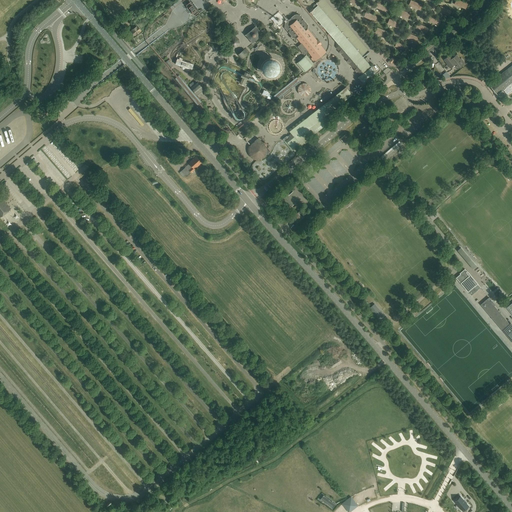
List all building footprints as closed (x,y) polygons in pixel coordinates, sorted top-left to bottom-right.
[(189,0),(186,3),(187,6),(190,9),(193,14),(195,16),(199,13),(197,11),(194,7),(191,3),(189,0)] [(217,0),(214,3),(219,9),(231,0),(217,0)] [(371,66),(363,57),(369,51),(325,0),(319,0),(316,3),(318,5),(311,11),(310,12),(337,43),(337,47),(350,62),(354,62),(363,72),(370,66),(371,66)] [(455,5),(465,9),(467,5),(457,0),(455,5)] [(409,5),(420,10),(422,5),(411,1),(409,5)] [(376,7),(386,12),(388,7),(378,3),(376,7)] [(438,11),(449,16),(451,11),(440,7),(438,11)] [(398,14),(409,19),(411,14),(400,10),(398,14)] [(271,19),(269,20),(269,21),(270,22),(272,20),(274,22),(273,25),(272,26),(275,29),(276,28),(277,28),(278,27),(280,29),(281,29),(281,28),(280,26),(286,21),(279,12),(271,19)] [(364,16),(375,21),(377,17),(366,12),(364,16)] [(309,51),(313,57),(311,59),(313,61),(315,59),(325,51),(320,45),(321,44),(318,41),(317,42),(307,30),(307,25),(300,17),(296,16),(293,19),(291,18),(288,20),(289,22),(286,25),(285,29),(292,37),(297,38),(302,44),(298,47),(304,55),(309,51)] [(428,20),(438,25),(440,21),(429,16),(428,20)] [(388,23),(398,28),(400,24),(390,19),(388,23)] [(180,29),(186,23),(184,20),(178,27),(180,29)] [(415,29),(426,33),(428,29),(417,24),(415,29)] [(135,35),(136,34),(141,30),(137,26),(132,30),(135,35)] [(256,26),(246,35),(253,43),(263,34),(262,33),(256,26)] [(376,32),(386,37),(388,33),(377,28),(376,32)] [(405,38),(416,42),(418,38),(407,33),(405,38)] [(233,48),(238,47),(240,44),(240,39),(237,36),(232,36),(229,38),(228,42),(229,46),(233,48)] [(395,46),(406,51),(408,47),(397,42),(395,46)] [(245,49),(238,55),(241,58),(242,59),(248,54),(245,49)] [(457,54),(452,58),(449,55),(444,59),(448,64),(448,65),(450,68),(454,65),(457,69),(464,63),(457,54)] [(313,63),(307,56),(302,60),(300,62),(299,63),(298,64),(304,72),(314,64),(313,63)] [(191,70),(191,69),(192,69),(192,66),(193,64),(182,60),(181,60),(179,59),(177,59),(177,61),(176,64),(182,66),(181,68),(190,70),(191,71),(191,70)] [(511,66),(489,85),(492,88),(497,95),(503,90),(507,94),(511,90),(511,66)] [(365,85),(378,75),(374,69),(373,69),(374,70),(361,80),(364,84),(365,85)] [(250,75),(250,74),(248,73),(246,72),(245,71),(243,75),(241,79),(246,82),(248,78),(250,75)] [(193,83),(190,85),(200,97),(203,94),(203,89),(202,88),(199,85),(197,82),(193,82),(193,83)] [(299,88),(299,90),(299,93),(301,95),(303,96),(306,96),(308,95),(310,93),(310,90),(310,88),(308,86),(306,85),(303,85),(301,86),(299,88)] [(355,93),(357,94),(359,94),(361,93),(362,91),(362,89),(362,87),(361,86),(359,85),(357,85),(355,85),(354,87),(354,88),(353,89),(354,91),(355,93)] [(311,136),(306,140),(306,141),(329,123),(324,117),(352,95),(350,92),(349,93),(347,91),(314,117),(317,122),(307,130),(311,136)] [(281,105),(280,108),(281,110),(282,113),(285,115),(287,116),(290,116),(293,115),(294,114),(295,113),(296,112),(297,111),(297,108),(297,105),(296,103),(294,101),(294,100),(292,99),(289,99),(286,99),(285,100),(284,100),(282,102),(281,105)] [(382,130),(373,118),(370,121),(378,133),(382,130)] [(301,126),(300,125),(303,123),(301,120),(290,129),(294,135),(298,131),(297,130),(301,126)] [(368,133),(372,130),(367,123),(362,127),(357,131),(361,137),(368,132),(368,133)] [(266,154),(266,153),(267,154),(272,149),(260,137),(258,138),(255,141),(255,142),(254,142),(253,143),(252,144),(251,144),(250,144),(250,145),(249,146),(248,147),(248,148),(248,149),(248,150),(248,151),(248,152),(248,153),(249,153),(249,154),(249,155),(250,156),(251,157),(251,158),(252,158),(253,159),(254,159),(254,160),(255,160),(256,160),(257,160),(258,160),(259,160),(260,160),(261,160),(262,159),(262,158),(263,158),(264,157),(265,156),(265,155),(266,155),(266,154)] [(195,169),(201,162),(196,157),(189,163),(192,166),(189,170),(191,173),(195,169)] [(187,177),(190,174),(191,173),(185,167),(179,173),(183,177),(185,176),(187,177)] [(290,195),(286,191),(279,195),(290,208),(299,200),(293,192),(290,195)] [(0,198),(0,217),(11,209),(1,197),(0,198)] [(297,222),(304,216),(300,211),(293,217),(297,222)] [(461,247),(457,250),(473,269),(476,266),(461,247)] [(471,295),(480,288),(475,281),(475,282),(470,276),(470,275),(465,269),(459,273),(460,274),(456,277),(468,292),(468,291),(471,295)] [(495,305),(489,298),(480,305),(511,341),(511,324),(511,323),(510,324),(494,306),(495,305)] [(381,322),(382,321),(386,318),(374,304),(370,308),(381,322)] [(460,496),(454,501),(463,511),(469,506),(460,496)] [(333,508),(335,504),(325,497),(323,500),(325,502),(325,503),(333,508)] [(352,504),(349,500),(344,504),(350,511),(357,506),(355,502),(352,504)]
